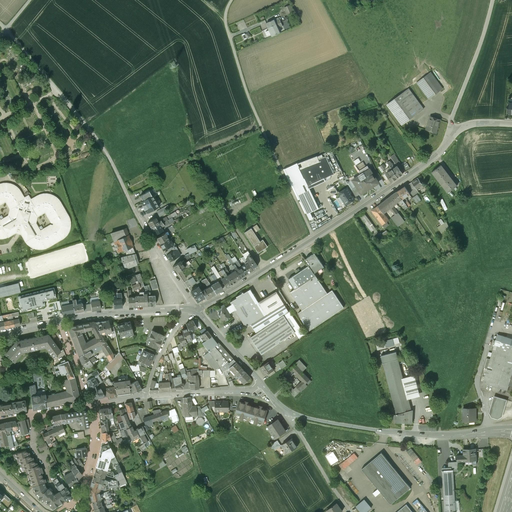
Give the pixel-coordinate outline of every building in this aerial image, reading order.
[(291,5),(284,8),(287,14),(293,11),(291,5)] [(280,17),(266,23),(268,28),(281,23),(280,20),(281,19),(280,17)] [(281,23),(268,28),(269,30),(266,32),(267,36),(271,34),(272,36),(280,33),(277,27),(280,26),(281,27),(282,26),(281,23)] [(442,89),(430,73),(416,83),(428,99),(442,89)] [(403,93),(387,105),(402,125),(423,109),(420,105),(415,109),(403,93)] [(437,118),(435,118),(430,117),(426,130),(431,131),(432,129),(437,131),(440,120),(437,119),(437,118)] [(365,152),(360,155),(363,161),(368,159),(365,152)] [(326,157),(299,169),(307,187),(334,174),(326,157)] [(457,186),(441,165),(432,172),(448,193),(454,188),(455,189),(457,188),(456,187),(457,186)] [(393,169),(392,170),(397,178),(402,174),(397,166),(393,169)] [(368,169),(359,174),(361,176),(357,178),(358,180),(354,183),(357,188),(361,194),(378,184),(368,169)] [(388,173),(385,175),(391,183),(397,178),(392,170),(388,173)] [(136,182),(137,186),(144,183),(140,175),(129,181),(130,185),(136,182)] [(422,186),(417,178),(411,183),(415,188),(416,190),(422,186)] [(296,182),(291,184),(309,221),(313,219),(310,213),(319,209),(310,189),(301,193),(296,182)] [(0,237),(1,238),(6,237),(15,232),(18,233),(21,234),(26,242),(28,244),(32,247),(36,248),(40,249),(44,248),(47,247),(62,239),(64,237),(66,235),(65,234),(66,231),(68,228),(68,225),(70,225),(70,222),(69,219),(68,216),(59,202),(57,199),(54,196),(49,194),(44,194),(39,195),(30,200),(28,196),(24,198),(19,190),(16,187),(12,185),(9,184),(4,183),(1,184),(0,184),(0,237)] [(335,188),(328,192),(331,197),(338,193),(335,188)] [(357,188),(351,191),(355,197),(361,194),(357,188)] [(404,188),(396,193),(402,200),(408,208),(410,206),(407,201),(405,198),(409,195),(404,188)] [(347,189),(338,194),(345,205),(354,200),(347,189)] [(150,190),(140,196),(142,201),(152,195),(150,190)] [(396,193),(390,197),(396,204),(398,203),(398,202),(399,201),(402,200),(396,193)] [(415,203),(420,200),(416,194),(412,198),(415,203)] [(142,201),(147,210),(148,212),(153,210),(159,206),(152,195),(142,201)] [(390,197),(378,207),(384,214),(390,209),(393,207),(396,204),(390,197)] [(408,208),(402,200),(399,201),(405,210),(408,208)] [(210,202),(198,210),(200,214),(213,207),(210,202)] [(378,207),(371,211),(377,219),(380,216),(386,223),(389,220),(384,214),(378,207)] [(363,213),(359,217),(372,234),(377,230),(363,213)] [(404,222),(397,213),(394,216),(391,218),(398,227),(404,222)] [(171,214),(160,220),(161,221),(162,223),(169,219),(172,217),(171,214)] [(386,223),(380,216),(377,219),(382,226),(386,223)] [(158,222),(156,218),(148,222),(151,229),(159,225),(162,223),(161,221),(158,222)] [(162,223),(159,225),(161,227),(162,227),(172,221),(171,220),(170,220),(169,219),(162,223)] [(446,222),(437,228),(441,233),(449,228),(446,222)] [(256,224),(251,228),(255,233),(260,229),(256,224)] [(161,227),(159,225),(151,229),(155,235),(163,230),(161,227)] [(128,235),(125,237),(124,235),(128,234),(126,229),(111,233),(118,252),(124,249),(124,250),(133,247),(133,246),(128,235)] [(260,242),(251,229),(244,233),(258,253),(267,247),(262,240),(260,242)] [(168,239),(165,233),(167,232),(166,230),(155,236),(160,244),(168,239)] [(225,242),(223,237),(216,241),(219,245),(225,242)] [(168,239),(160,244),(163,250),(167,248),(169,247),(170,246),(173,245),(171,241),(169,242),(168,239)] [(168,251),(165,253),(166,255),(173,251),(175,250),(176,249),(176,250),(177,249),(176,246),(172,249),(170,249),(168,251)] [(133,247),(124,250),(127,256),(133,254),(135,253),(133,247)] [(176,258),(173,251),(166,255),(170,261),(176,258)] [(308,266),(288,279),(295,289),(315,275),(313,272),(323,266),(315,253),(305,260),(308,266)] [(127,256),(120,257),(125,269),(137,265),(133,254),(127,256)] [(234,263),(228,254),(225,256),(231,265),(234,263)] [(257,266),(250,255),(247,257),(248,258),(245,259),(247,262),(252,270),(255,269),(255,268),(257,266)] [(181,262),(180,261),(173,266),(175,270),(176,270),(177,272),(185,267),(182,264),(181,262)] [(241,267),(237,261),(234,263),(231,265),(235,270),(240,278),(247,274),(244,270),(243,271),(241,267)] [(247,262),(244,263),(245,264),(241,267),(243,271),(244,270),(247,274),(252,270),(247,262)] [(220,277),(214,266),(211,268),(214,273),(217,278),(220,277)] [(226,273),(223,269),(220,271),(225,277),(223,278),(221,280),(226,287),(232,283),(226,273)] [(233,272),(231,273),(228,275),(229,274),(227,272),(226,273),(232,283),(240,278),(235,270),(233,272)] [(140,273),(134,276),(137,284),(139,283),(140,287),(144,286),(140,273)] [(133,274),(128,276),(131,286),(137,284),(134,276),(133,274)] [(327,293),(315,275),(295,289),(290,292),(302,310),(298,313),(309,330),(344,307),(332,290),(327,293)] [(155,279),(150,281),(152,289),(158,287),(155,279)] [(218,282),(211,286),(215,293),(218,292),(219,292),(223,290),(218,282)] [(18,283),(0,286),(0,297),(20,293),(18,283)] [(213,295),(215,293),(211,286),(209,283),(206,285),(208,288),(201,291),(205,297),(206,299),(213,295)] [(54,287),(18,296),(21,311),(45,305),(43,300),(56,297),(54,287)] [(198,287),(190,292),(197,301),(205,297),(201,291),(198,287)] [(258,302),(253,294),(250,289),(240,296),(244,302),(256,321),(284,304),(281,299),(277,292),(276,291),(258,302)] [(146,291),(138,291),(138,295),(140,295),(140,296),(135,296),(136,306),(147,305),(147,296),(147,295),(146,291)] [(240,296),(230,302),(231,304),(234,308),(244,302),(240,296)] [(118,299),(113,299),(114,308),(122,307),(122,298),(118,299)] [(82,303),(76,304),(75,299),(72,300),(73,303),(75,313),(83,311),(82,305),(82,303)] [(99,301),(90,302),(90,303),(91,310),(100,309),(99,304),(99,301)] [(256,321),(244,302),(234,308),(235,310),(246,328),(256,321)] [(73,303),(61,306),(62,316),(75,313),(73,303)] [(225,308),(223,304),(220,306),(221,307),(219,309),(218,314),(222,321),(230,315),(229,313),(225,308)] [(231,304),(225,308),(229,313),(230,313),(234,311),(233,311),(235,310),(234,308),(231,304)] [(284,315),(250,337),(262,354),(295,332),(284,315)] [(193,320),(186,324),(188,328),(189,332),(192,330),(197,328),(193,320)] [(85,323),(82,324),(85,331),(92,329),(96,337),(97,338),(101,336),(101,335),(95,323),(94,321),(91,322),(85,323)] [(102,321),(95,323),(101,335),(106,333),(105,329),(104,329),(103,323),(102,321)] [(109,321),(105,322),(105,323),(103,323),(104,329),(105,329),(106,333),(112,332),(110,325),(109,321)] [(130,321),(124,323),(124,322),(117,324),(118,329),(117,329),(118,333),(119,332),(120,336),(122,336),(122,337),(128,335),(131,334),(131,335),(133,334),(130,321)] [(81,332),(85,331),(82,324),(69,326),(68,329),(68,330),(71,336),(71,337),(81,334),(81,332)] [(191,338),(187,329),(181,331),(183,334),(185,341),(191,338)] [(163,335),(152,331),(146,344),(157,349),(163,335)] [(207,331),(197,337),(200,341),(198,342),(200,345),(202,344),(202,342),(211,336),(207,331)] [(48,334),(16,341),(6,353),(5,352),(4,354),(6,355),(13,361),(14,360),(15,360),(20,354),(19,353),(21,350),(24,349),(25,351),(30,350),(30,349),(33,348),(33,349),(34,349),(34,348),(37,348),(37,349),(43,348),(43,346),(46,345),(49,350),(48,351),(49,353),(50,352),(52,354),(50,354),(52,357),(60,351),(48,334)] [(101,336),(97,338),(96,337),(85,343),(85,342),(87,341),(88,339),(85,334),(82,335),(81,334),(71,337),(78,354),(79,356),(104,342),(101,336)] [(183,334),(177,336),(180,344),(181,346),(186,343),(185,341),(183,334)] [(217,343),(214,340),(211,336),(202,342),(202,344),(208,352),(204,355),(215,370),(220,367),(223,371),(226,369),(229,368),(236,362),(218,342),(217,343)] [(511,344),(496,340),(483,383),(507,391),(508,386),(511,372),(511,344)] [(104,342),(79,356),(81,361),(80,361),(82,364),(83,364),(88,360),(87,357),(88,355),(96,351),(97,351),(102,348),(108,345),(105,341),(104,342)] [(384,341),(376,344),(377,350),(386,348),(384,341)] [(108,345),(102,348),(110,362),(113,358),(113,353),(108,345)] [(144,350),(143,350),(141,355),(152,360),(154,354),(152,354),(144,350)] [(411,410),(396,352),(381,356),(396,414),(411,410)] [(152,360),(141,355),(139,360),(140,361),(148,364),(149,365),(152,360)] [(74,377),(67,360),(65,361),(64,359),(60,361),(61,363),(58,364),(58,365),(58,370),(55,371),(55,373),(56,375),(66,374),(68,379),(74,377)] [(94,366),(89,360),(88,360),(83,364),(85,368),(87,366),(89,369),(94,366)] [(283,360),(278,363),(282,369),(286,365),(283,360)] [(307,367),(299,360),(295,364),(302,371),(307,367)] [(245,371),(236,362),(229,368),(226,369),(227,373),(231,370),(232,371),(231,372),(235,377),(236,379),(238,378),(245,371)] [(274,370),(268,362),(260,367),(265,376),(274,370)] [(302,371),(295,364),(291,368),(294,372),(303,381),(296,386),(301,391),(311,381),(302,371)] [(291,368),(282,376),(283,378),(284,378),(286,378),(293,372),(294,372),(291,368)] [(245,371),(238,378),(240,379),(243,383),(250,377),(245,371)] [(94,377),(93,377),(91,374),(88,375),(90,379),(87,381),(90,389),(91,388),(96,385),(98,384),(102,382),(98,375),(94,378),(94,377)] [(197,374),(186,376),(188,380),(189,380),(190,389),(198,389),(198,379),(197,374)] [(177,377),(173,378),(173,379),(174,385),(181,384),(181,383),(180,376),(180,375),(177,375),(177,377)] [(68,379),(64,380),(66,391),(59,392),(46,396),(46,400),(45,400),(46,407),(78,400),(79,397),(74,377),(68,379)] [(236,379),(228,382),(230,386),(234,386),(233,383),(238,381),(240,379),(238,378),(236,379)] [(129,379),(113,381),(112,383),(115,387),(117,396),(130,394),(129,385),(130,384),(129,379)] [(59,383),(58,384),(58,385),(58,386),(59,392),(66,391),(64,380),(62,380),(60,381),(59,382),(59,383)] [(130,384),(129,385),(130,394),(142,390),(137,380),(130,384)] [(161,382),(158,382),(158,383),(158,387),(158,392),(171,390),(169,382),(166,382),(161,382)] [(294,389),(287,382),(284,385),(295,397),(301,391),(296,386),(294,389)] [(155,385),(150,384),(149,392),(158,392),(158,387),(154,387),(155,385)] [(34,385),(29,386),(30,393),(31,393),(31,394),(35,393),(34,388),(38,387),(38,386),(34,386),(34,385)] [(100,388),(99,390),(97,390),(96,385),(91,388),(94,397),(97,398),(104,397),(104,394),(103,394),(102,391),(100,388)] [(110,388),(106,388),(108,398),(117,396),(115,387),(110,388)] [(40,395),(31,397),(32,409),(46,407),(45,400),(44,399),(43,399),(41,399),(40,395)] [(506,400),(495,397),(490,413),(492,417),(497,418),(501,416),(506,400)] [(25,400),(12,402),(13,412),(26,410),(26,408),(25,400)] [(228,401),(214,401),(214,407),(214,412),(219,412),(219,410),(224,410),(224,412),(228,412),(228,401)] [(244,403),(239,401),(236,412),(235,415),(235,416),(240,417),(239,418),(243,419),(243,418),(249,420),(253,407),(250,406),(251,405),(248,404),(247,402),(244,403)] [(12,402),(0,404),(0,414),(13,412),(12,402)] [(133,411),(131,402),(125,404),(128,413),(133,411)] [(191,402),(183,403),(185,416),(192,416),(197,415),(196,406),(191,407),(191,402)] [(201,409),(199,406),(196,406),(197,415),(197,416),(205,416),(203,413),(201,409)] [(261,406),(259,407),(259,408),(255,407),(255,408),(253,407),(249,420),(254,422),(253,423),(257,424),(257,423),(262,424),(262,423),(264,422),(267,410),(262,409),(262,408),(261,406)] [(129,421),(124,409),(119,411),(125,424),(129,421)] [(175,409),(168,411),(169,416),(170,417),(171,416),(176,414),(177,414),(177,413),(175,409)] [(475,421),(475,409),(463,409),(463,421),(475,421)] [(154,414),(150,416),(152,421),(157,419),(160,418),(160,419),(168,416),(166,412),(166,410),(161,412),(154,414)] [(411,410),(396,414),(395,415),(391,414),(391,418),(395,419),(395,422),(411,423),(412,423),(412,410),(411,410)] [(84,411),(64,414),(66,422),(75,420),(75,421),(77,422),(78,420),(78,419),(79,419),(80,429),(89,427),(86,413),(84,411)] [(60,414),(52,416),(55,427),(52,428),(53,429),(55,434),(55,435),(64,430),(61,423),(61,414),(60,414)] [(121,416),(119,417),(121,422),(118,423),(119,426),(116,427),(117,429),(118,431),(119,430),(126,428),(125,424),(121,416)] [(278,419),(267,426),(275,439),(286,431),(278,419)] [(24,420),(18,421),(18,422),(20,428),(21,434),(27,433),(26,429),(24,420)] [(15,421),(11,422),(14,434),(17,434),(17,432),(15,431),(15,429),(18,429),(17,429),(20,428),(18,422),(16,423),(15,421)] [(14,434),(11,422),(4,423),(6,431),(9,430),(11,435),(14,434)] [(4,423),(0,423),(0,443),(0,445),(1,446),(8,445),(7,439),(5,431),(6,431),(4,423)] [(136,429),(134,431),(131,426),(127,428),(131,438),(132,440),(140,436),(136,429)] [(145,432),(142,426),(136,429),(140,436),(144,443),(150,439),(145,432)] [(126,428),(119,430),(122,437),(124,436),(125,438),(127,440),(131,438),(127,428),(126,428)] [(14,434),(11,435),(9,430),(6,431),(5,431),(7,439),(8,445),(9,448),(18,445),(15,438),(14,434)] [(48,431),(43,434),(47,444),(51,442),(50,439),(52,438),(52,436),(50,436),(48,432),(48,431)] [(107,434),(106,431),(102,433),(102,442),(107,440),(109,443),(111,442),(110,439),(111,438),(109,434),(107,434)] [(292,438),(282,445),(287,453),(297,447),(292,438)] [(110,457),(109,462),(115,464),(116,466),(115,466),(116,469),(117,469),(119,473),(115,475),(116,476),(117,478),(117,479),(123,477),(125,477),(123,475),(118,461),(116,459),(109,443),(107,440),(103,442),(111,457),(110,457)] [(277,440),(270,445),(274,450),(281,446),(277,440)] [(111,457),(103,442),(102,442),(100,454),(110,457),(111,457)] [(45,443),(38,447),(40,451),(48,447),(45,443)] [(86,447),(75,449),(76,453),(77,453),(77,457),(81,456),(87,455),(86,447)] [(475,449),(463,450),(463,456),(457,456),(457,462),(464,461),(476,460),(475,449)] [(26,450),(13,454),(14,456),(15,456),(16,456),(18,461),(19,462),(20,461),(21,466),(22,467),(24,466),(25,469),(26,471),(27,471),(28,471),(29,474),(27,474),(28,477),(29,477),(30,477),(31,479),(29,480),(30,483),(31,483),(32,483),(33,485),(45,481),(44,479),(42,479),(41,473),(42,473),(42,472),(41,468),(40,467),(39,468),(38,465),(37,465),(36,463),(36,462),(34,463),(32,458),(32,457),(30,458),(29,452),(28,452),(27,453),(26,450)] [(381,451),(361,468),(390,503),(410,487),(381,451)] [(110,457),(100,454),(96,467),(107,470),(109,462),(110,457)] [(77,480),(73,472),(75,471),(78,470),(76,467),(72,460),(68,463),(71,467),(70,468),(72,471),(69,474),(74,483),(78,481),(77,480)] [(107,470),(96,467),(92,480),(101,483),(105,484),(106,480),(103,480),(105,474),(106,473),(107,470)] [(78,470),(75,471),(73,472),(77,480),(82,475),(78,470)] [(454,511),(452,470),(442,470),(444,511),(454,511)] [(69,474),(64,476),(69,486),(74,483),(69,474)] [(70,494),(66,487),(63,489),(61,485),(56,478),(52,480),(59,491),(65,500),(70,496),(70,494)] [(117,478),(107,481),(107,484),(108,487),(118,486),(117,479),(117,478)] [(101,483),(92,480),(90,488),(90,494),(90,497),(99,494),(99,492),(101,483)] [(44,482),(33,486),(35,494),(42,501),(44,499),(52,508),(65,500),(59,491),(54,494),(53,495),(51,493),(51,491),(49,488),(47,489),(45,487),(44,482)] [(110,493),(109,491),(104,492),(108,504),(111,503),(115,503),(110,493)] [(10,500),(4,493),(2,496),(3,496),(8,502),(10,500)] [(99,494),(90,497),(94,508),(102,506),(101,501),(99,494)] [(336,503),(327,510),(328,511),(340,511),(342,511),(336,503)]
